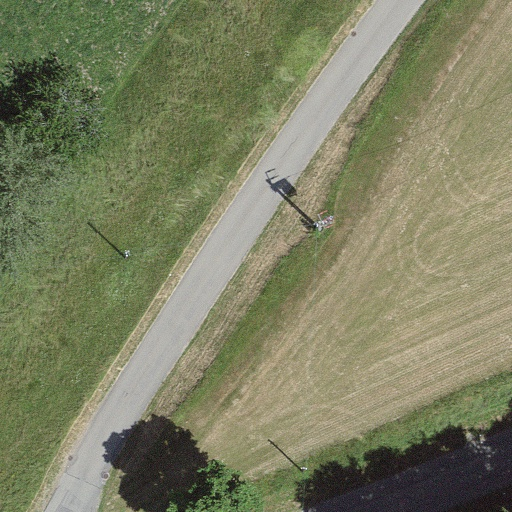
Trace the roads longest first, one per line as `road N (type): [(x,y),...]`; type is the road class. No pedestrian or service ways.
road 1 (track): [(407,0),(285,159),(85,468),(74,511)]
road 2 (tertiary): [(363,511),(511,450)]
